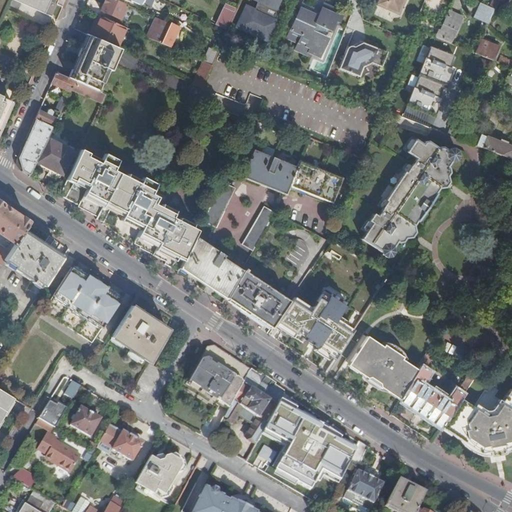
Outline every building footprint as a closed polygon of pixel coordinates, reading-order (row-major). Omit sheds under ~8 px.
[(46,15),(52,0),(12,0),(13,0),(46,15)] [(127,5),(116,0),(106,0),(101,11),(121,20),(127,5)] [(269,32),(272,34),(278,21),(276,20),(277,15),(278,9),(276,8),(279,0),(256,0),(262,2),(261,4),(259,7),(255,11),(246,7),(238,26),(243,29),(246,30),(249,30),(252,31),(254,31),(257,31),(263,31),(269,32)] [(387,0),(379,0),(378,4),(400,14),(402,9),(386,2),(387,0)] [(387,0),(386,2),(402,9),(405,0),(387,0)] [(492,0),(490,7),(480,2),(474,16),(489,23),(499,0),(492,0)] [(224,2),(214,24),(227,29),(236,8),(224,2)] [(318,18),(321,11),(303,3),(302,5),(314,11),(313,15),(318,18)] [(341,16),(342,16),(345,12),(325,3),(324,5),(342,13),(341,16)] [(340,22),(342,16),(341,16),(342,13),(324,5),(321,11),(318,18),(313,15),(314,11),(302,5),(292,29),(302,34),(300,38),(301,38),(300,41),(299,42),(311,47),(310,51),(321,56),(329,38),(325,36),(328,30),(329,30),(331,25),(333,26),(336,20),(340,22)] [(441,30),(438,29),(435,37),(450,43),(459,25),(456,23),(460,16),(449,11),(441,30)] [(127,28),(99,16),(90,36),(118,49),(127,28)] [(170,23),(156,17),(148,37),(162,43),(170,23)] [(179,27),(170,23),(162,43),(170,47),(179,27)] [(269,42),(272,34),(269,32),(263,31),(257,31),(254,31),(252,31),(249,30),(246,30),(243,29),(238,26),(237,28),(269,42)] [(288,36),(300,41),(301,38),(300,38),(302,34),(292,29),(288,36)] [(314,60),(310,69),(326,75),(344,31),(339,29),(325,63),(324,64),(314,60)] [(90,36),(88,35),(69,78),(76,81),(99,91),(105,77),(103,78),(83,70),(82,68),(89,52),(101,57),(100,59),(115,65),(121,50),(118,49),(90,36)] [(481,40),(475,53),(480,55),(492,60),(498,47),(481,40)] [(308,57),(310,51),(311,47),(299,42),(295,51),(308,57)] [(387,53),(363,43),(362,46),(358,49),(354,47),(352,46),(350,47),(348,49),(339,69),(360,77),(363,67),(372,63),(382,67),(387,53)] [(426,45),(408,103),(435,111),(444,83),(453,54),(426,45)] [(112,71),(115,65),(100,59),(101,57),(89,52),(82,68),(83,70),(103,78),(105,77),(108,70),(112,71)] [(511,67),(511,61),(500,57),(498,62),(511,67)] [(202,86),(212,65),(204,62),(194,83),(202,86)] [(450,68),(450,78),(459,79),(460,69),(450,68)] [(69,78),(57,72),(52,83),(71,91),(72,89),(76,81),(69,78)] [(99,91),(76,81),(72,89),(103,103),(107,95),(99,91)] [(0,128),(11,104),(1,99),(1,98),(0,97),(0,128)] [(48,114),(40,111),(36,119),(53,128),(60,113),(57,111),(55,111),(54,112),(53,112),(52,110),(49,110),(48,112),(48,114)] [(53,128),(36,119),(19,159),(23,170),(31,176),(43,149),(48,139),(53,128)] [(465,126),(453,122),(448,134),(460,139),(465,126)] [(511,159),(511,147),(506,145),(507,144),(500,141),(500,142),(481,135),(476,146),(511,159)] [(48,139),(43,149),(45,150),(39,162),(62,174),(74,152),(48,139)] [(407,152),(409,154),(418,141),(416,140),(407,152)] [(361,239),(381,252),(385,247),(388,248),(393,247),(396,241),(398,243),(402,241),(405,238),(404,234),(409,227),(413,226),(417,220),(411,216),(429,190),(435,194),(439,188),(438,185),(443,177),(447,176),(449,173),(448,168),(446,167),(451,161),(449,156),(447,155),(449,152),(448,150),(442,147),(438,148),(428,141),(424,142),(422,144),(418,141),(409,154),(417,159),(412,167),(410,166),(406,173),(404,172),(385,200),(387,201),(382,208),(383,209),(378,217),(376,217),(372,224),(361,239)] [(448,149),(448,150),(449,152),(447,155),(449,156),(451,161),(456,160),(458,157),(457,151),(453,149),(448,149)] [(89,154),(81,150),(60,195),(79,205),(78,207),(97,217),(96,219),(105,223),(108,216),(119,192),(112,189),(116,180),(109,177),(111,174),(115,165),(103,159),(101,163),(88,157),(89,154)] [(344,178),(300,161),(297,167),(254,150),(242,178),(286,195),(290,186),(333,203),(344,178)] [(119,192),(108,216),(141,232),(144,225),(152,228),(155,223),(161,226),(164,219),(166,218),(168,218),(169,219),(171,221),(174,213),(160,206),(158,211),(152,208),(155,201),(149,198),(141,216),(125,209),(136,185),(111,174),(109,177),(116,180),(112,189),(119,192)] [(438,185),(439,188),(445,187),(448,182),(447,176),(443,177),(438,185)] [(221,185),(203,222),(216,228),(236,188),(225,183),(223,186),(221,185)] [(141,216),(149,198),(152,193),(136,185),(125,209),(141,216)] [(411,216),(417,220),(435,194),(429,190),(411,216)] [(0,234),(12,243),(15,244),(24,232),(29,224),(12,212),(0,203),(0,234)] [(254,252),(276,213),(265,207),(243,245),(254,252)] [(166,265),(178,272),(181,267),(195,238),(198,232),(193,230),(195,226),(183,220),(180,222),(176,220),(175,221),(174,220),(172,221),(171,222),(170,222),(171,221),(169,219),(168,218),(166,218),(164,219),(161,226),(155,223),(152,228),(144,225),(141,232),(136,244),(141,247),(141,248),(167,263),(166,265)] [(24,232),(49,249),(55,240),(50,237),(29,224),(24,232)] [(404,234),(405,238),(411,238),(414,233),(413,226),(409,227),(404,234)] [(49,249),(24,232),(15,244),(5,260),(15,267),(15,269),(33,282),(32,283),(34,284),(36,281),(44,287),(63,258),(49,249)] [(195,238),(181,267),(227,298),(242,272),(198,242),(199,240),(195,238)] [(15,244),(12,243),(10,244),(7,248),(5,247),(2,247),(0,248),(0,267),(5,260),(15,244)] [(385,247),(381,252),(382,255),(386,257),(391,256),(393,253),(393,247),(388,248),(385,247)] [(42,314),(72,334),(91,346),(119,303),(104,293),(106,290),(101,287),(98,287),(92,283),(92,281),(86,278),(85,280),(70,271),(42,314)] [(227,298),(266,325),(283,298),(243,271),(242,272),(227,298)] [(266,325),(271,328),(289,302),(283,298),(266,325)] [(169,330),(132,305),(112,337),(150,363),(169,330)] [(392,389),(402,396),(418,370),(402,360),(404,357),(385,345),(383,347),(368,337),(351,362),(361,368),(358,372),(367,378),(370,377),(372,376),(381,382),(380,384),(381,388),(389,393),(392,389)] [(226,354),(213,346),(207,347),(186,383),(190,385),(192,383),(202,389),(203,387),(207,390),(206,392),(213,396),(214,394),(219,396),(218,398),(230,406),(250,370),(226,354)] [(480,352),(475,349),(470,350),(467,355),(468,361),(472,364),(478,363),(481,358),(480,352)] [(400,400),(442,428),(445,424),(461,399),(477,376),(470,373),(459,390),(456,389),(448,401),(433,391),(436,387),(432,384),(431,386),(427,384),(425,386),(422,384),(430,371),(426,368),(434,354),(429,352),(421,365),(421,366),(418,370),(402,396),(400,400)] [(361,368),(351,362),(348,366),(358,372),(361,368)] [(230,406),(224,417),(232,422),(239,411),(243,413),(241,416),(254,424),(245,437),(256,443),(262,431),(283,392),(273,386),(268,387),(263,383),(260,377),(250,370),(230,406)] [(379,390),(381,388),(380,384),(381,382),(372,376),(370,377),(367,378),(365,380),(370,384),(374,387),(379,390)] [(270,383),(260,377),(263,383),(268,387),(273,386),(270,383)] [(74,396),(82,385),(74,381),(67,392),(74,396)] [(389,393),(400,400),(402,396),(392,389),(389,393)] [(461,399),(445,424),(455,431),(482,449),(511,443),(511,441),(511,389),(503,402),(499,400),(494,408),(492,410),(489,411),(485,410),(476,404),(474,407),(461,399)] [(0,418),(13,398),(0,390),(0,418)] [(67,409),(51,399),(41,416),(39,419),(53,427),(55,428),(67,409)] [(81,408),(71,426),(91,437),(101,420),(81,408)] [(53,427),(39,419),(36,423),(50,432),(53,427)] [(445,424),(442,428),(452,435),(455,431),(445,424)] [(122,433),(110,426),(101,442),(112,449),(112,450),(132,462),(143,443),(123,432),(122,433)] [(455,431),(452,435),(466,444),(469,443),(473,446),(473,447),(481,452),(489,451),(490,452),(505,449),(505,447),(511,446),(511,441),(511,443),(482,449),(455,431)] [(58,464),(57,466),(70,473),(81,456),(56,441),(57,438),(47,432),(37,449),(46,455),(46,456),(58,464)] [(95,452),(99,445),(92,441),(88,448),(95,452)] [(368,448),(361,443),(349,466),(357,469),(368,448)] [(84,460),(89,463),(95,452),(90,450),(84,460)] [(160,462),(151,457),(135,485),(155,496),(157,492),(166,496),(179,474),(183,473),(186,467),(184,459),(176,454),(166,458),(164,461),(160,462)] [(44,458),(57,466),(58,464),(46,456),(44,458)] [(19,482),(26,472),(21,469),(13,478),(19,482)] [(19,482),(30,488),(36,478),(26,472),(19,482)] [(382,485),(357,472),(347,491),(373,504),(382,485)] [(422,499),(424,496),(397,483),(392,492),(402,498),(405,490),(422,499)] [(227,501),(226,500),(222,499),(223,497),(217,494),(214,495),(209,493),(208,490),(202,487),(189,511),(252,511),(248,510),(248,511),(235,504),(236,503),(228,500),(227,501)] [(420,504),(422,499),(405,490),(402,498),(392,492),(386,504),(401,511),(415,511),(417,510),(420,504)] [(38,511),(43,504),(30,496),(20,511),(38,511)] [(85,511),(90,504),(81,498),(72,511),(85,511)]
